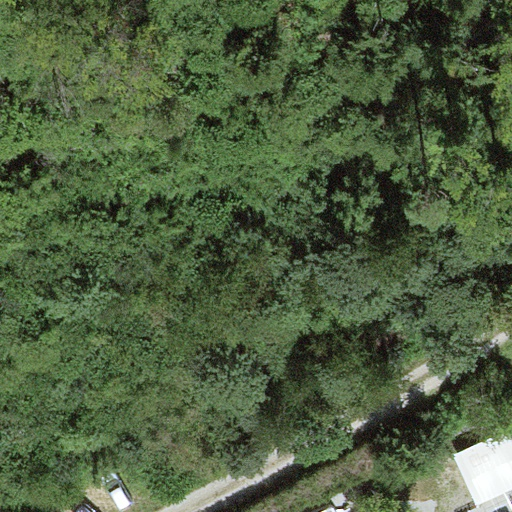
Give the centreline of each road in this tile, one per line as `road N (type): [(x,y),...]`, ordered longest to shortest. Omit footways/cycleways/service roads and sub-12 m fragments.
road 1 (track): [(213,511),(511,339)]
road 2 (track): [(0,504),(307,458)]
